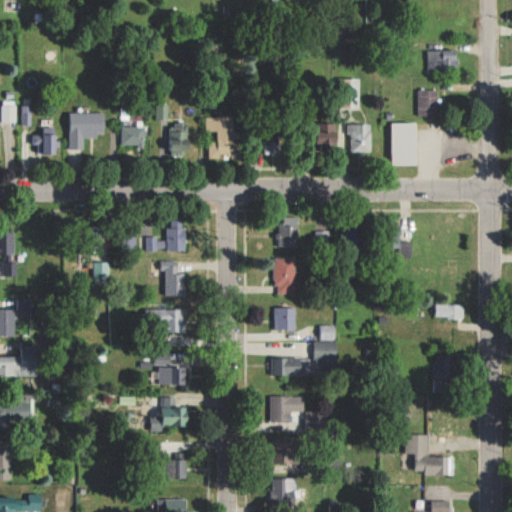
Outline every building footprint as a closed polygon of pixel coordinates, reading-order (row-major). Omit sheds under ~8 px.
[(458,50),(427,50),(428,71),(458,70),(458,50)] [(418,116),(438,115),(438,89),(418,90),(418,116)] [(155,118),(168,118),(168,104),(154,104),(155,118)] [(30,105),(21,106),(21,125),(31,125),(30,105)] [(0,106),(1,122),(15,122),(15,106),(0,106)] [(104,112),(68,113),(68,149),(83,149),(83,137),(105,136),(104,112)] [(208,157),(242,158),(243,141),(239,141),(239,132),(234,132),(234,116),(206,116),(205,131),(217,131),(217,142),(209,142),(208,157)] [(171,153),(189,154),(190,122),(172,122),(171,153)] [(392,165),(418,165),(417,122),(391,123),(392,165)] [(337,123),(316,123),(317,150),(338,150),(337,123)] [(371,123),(349,124),(349,152),(372,151),(371,123)] [(120,145),(144,145),(144,127),(121,126),(120,145)] [(34,135),(34,155),(57,154),(56,135),(34,135)] [(280,137),(265,137),(265,152),(280,152),(280,137)] [(298,217),(279,216),(278,245),(297,246),(298,217)] [(185,251),(184,220),(167,220),(168,251),(185,251)] [(15,233),(0,232),(0,255),(4,256),(3,261),(14,262),(15,233)] [(156,236),(145,237),(145,250),(166,249),(166,241),(156,241),(156,236)] [(276,294),(297,293),(296,258),(275,258),(276,294)] [(186,273),(178,272),(178,261),(162,260),(162,270),(164,270),(164,295),(185,296),(186,273)] [(109,262),(93,262),(94,283),(109,283),(109,262)] [(16,276),(17,263),(2,263),(2,276),(16,276)] [(19,316),(32,316),(32,298),(19,298),(19,316)] [(464,305),(435,304),(434,317),(463,318),(464,305)] [(296,330),(296,307),(275,307),(275,330),(296,330)] [(14,309),(0,309),(0,335),(14,335),(14,309)] [(184,309),(167,309),(168,332),(185,332),(184,309)] [(319,325),(320,340),(336,339),(335,325),(319,325)] [(337,342),(315,341),(315,366),(336,367),(337,342)] [(40,346),(21,345),(21,356),(0,356),(0,375),(40,375),(40,346)] [(434,365),(434,392),(455,392),(455,355),(438,355),(438,365),(434,365)] [(272,375),(308,376),(309,358),(272,357),(272,375)] [(156,384),(185,384),(186,363),(178,363),(178,359),(157,358),(156,384)] [(175,396),(160,396),(160,406),(175,406),(175,396)] [(303,412),(304,396),(270,396),(270,422),(291,422),(291,411),(303,412)] [(0,402),(0,427),(19,426),(18,417),(30,416),(30,401),(0,402)] [(188,427),(189,408),(162,407),(162,415),(151,415),(151,431),(163,431),(163,426),(188,427)] [(449,457),(429,456),(429,435),(407,435),(406,453),(416,454),(415,470),(425,471),(425,475),(448,475),(449,457)] [(294,439),(273,438),(273,463),(293,463),(294,439)] [(0,480),(10,481),(11,445),(0,444),(0,480)] [(187,479),(187,461),(169,460),(169,478),(187,479)] [(296,478),(273,478),(272,503),(296,504),(296,478)] [(42,511),(42,494),(28,494),(28,498),(0,498),(0,511),(15,511),(42,511)] [(159,498),(158,511),(188,511),(189,499),(159,498)] [(414,511),(450,511),(451,501),(430,501),(430,511),(417,511),(414,511)]
